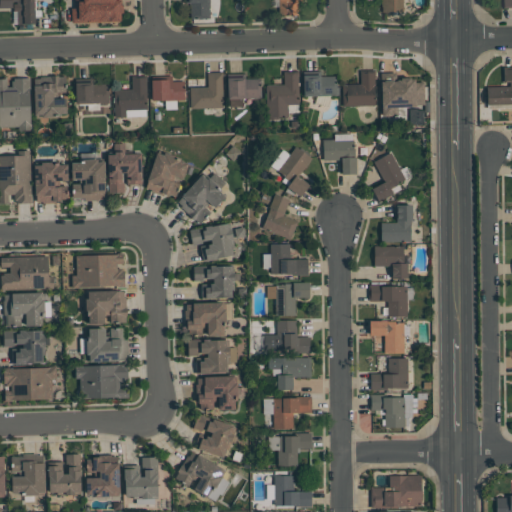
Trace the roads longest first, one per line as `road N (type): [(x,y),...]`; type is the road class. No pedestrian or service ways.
road 1 (residential): [(0,50),(511,35)]
road 2 (residential): [(338,219),(340,457)]
road 3 (tertiary): [(456,150),(457,338)]
road 4 (residential): [(153,415),(159,402),(146,235)]
road 5 (residential): [(340,457),(511,452)]
road 6 (residential): [(0,425),(141,422),(153,415)]
road 7 (residential): [(0,235),(146,235)]
